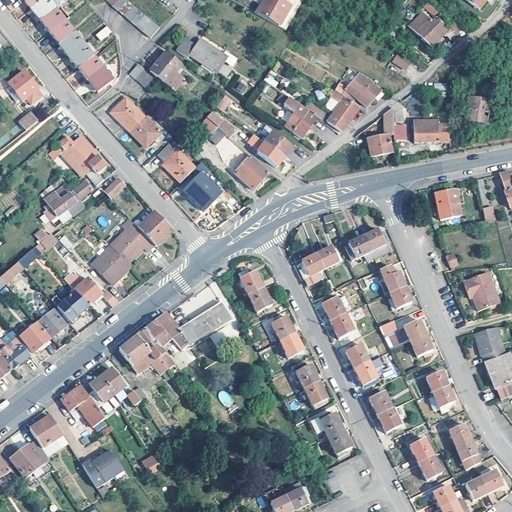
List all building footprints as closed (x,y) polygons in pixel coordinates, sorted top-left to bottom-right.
[(21,0),(30,10),(42,0),(21,0)] [(45,0),(42,0),(30,10),(39,22),(54,10),(45,0)] [(59,7),(53,0),(45,0),(54,10),(59,7)] [(116,0),(111,6),(118,11),(126,2),(123,0),(116,0)] [(281,0),(264,0),(261,5),(256,14),(267,21),(277,27),(290,5),(285,2),(281,0)] [(462,0),(476,11),(484,0),(462,0)] [(437,11),(427,1),(423,5),(433,15),(437,11)] [(118,11),(123,16),(131,6),(126,2),(118,11)] [(131,6),(123,16),(129,21),(137,11),(131,6)] [(59,7),(54,10),(39,22),(49,34),(64,22),(68,19),(59,7)] [(137,11),(129,21),(136,26),(144,16),(137,11)] [(431,21),(423,12),(408,26),(429,48),(443,34),(449,41),(454,37),(446,28),(435,17),(431,21)] [(144,16),(136,26),(142,32),(151,22),(144,16)] [(463,28),(456,20),(446,28),(454,37),(463,28)] [(59,46),(73,34),(64,22),(49,34),(59,46)] [(151,22),(142,32),(150,38),(158,28),(151,22)] [(111,33),(107,28),(95,37),(100,42),(111,33)] [(83,46),(73,34),(59,46),(68,58),(83,46)] [(187,58),(189,56),(212,71),(222,56),(199,41),(196,45),(184,37),(176,49),(187,58)] [(83,46),(68,58),(78,70),(93,58),(98,54),(88,43),(83,46)] [(183,66),(166,54),(150,72),(174,91),(183,80),(176,75),(183,66)] [(225,62),(233,66),(237,58),(229,54),(225,62)] [(396,57),(392,63),(403,71),(408,65),(396,57)] [(87,82),(102,70),(93,58),(78,70),(87,82)] [(102,70),(87,82),(97,94),(112,82),(116,76),(108,65),(102,70)] [(135,80),(143,70),(137,65),(128,76),(135,80)] [(226,68),(221,65),(216,72),(226,79),(231,71),(226,68)] [(142,86),(150,75),(143,70),(135,80),(142,86)] [(38,90),(24,73),(8,85),(10,87),(20,101),(22,103),(26,100),(31,106),(42,97),(37,92),(38,90)] [(156,80),(150,75),(142,86),(148,90),(156,80)] [(339,95),(351,103),(354,99),(366,108),(373,100),(376,97),(380,92),(372,85),(373,83),(359,75),(347,89),(339,84),(334,92),(335,93),(339,95)] [(243,79),(234,87),(241,95),(250,88),(243,79)] [(20,101),(10,87),(6,91),(16,104),(20,101)] [(359,109),(351,103),(339,95),(335,93),(326,106),(327,109),(334,113),(327,123),(341,134),(347,126),(350,122),(359,109)] [(315,119),(280,95),(275,103),(293,115),(284,128),(292,134),(301,140),(315,119)] [(231,101),(224,96),(215,108),(221,112),(227,105),(231,101)] [(127,131),(142,117),(125,100),(124,101),(122,99),(110,110),(113,113),(111,114),(127,131)] [(489,101),(467,99),(463,122),(486,125),(489,101)] [(242,109),(231,101),(227,105),(238,113),(242,109)] [(315,108),(312,106),(310,110),(315,114),(314,115),(323,120),(327,115),(318,108),(315,108)] [(382,115),(382,127),(391,120),(391,108),(382,115)] [(210,113),(205,119),(225,136),(228,139),(233,133),(210,113)] [(38,122),(31,114),(19,124),(26,132),(38,122)] [(159,135),(142,117),(127,131),(144,149),(153,141),(159,135)] [(225,136),(205,119),(198,128),(208,138),(207,139),(215,147),(225,136)] [(390,135),(391,135),(391,125),(391,120),(382,127),(382,136),(366,140),(369,157),(390,153),(388,139),(390,138),(390,135)] [(437,121),(413,121),(413,143),(448,142),(448,125),(437,125),(437,121)] [(404,126),(391,125),(391,135),(391,141),(404,141),(404,126)] [(338,135),(327,127),(323,133),(333,140),(338,135)] [(163,139),(159,135),(153,141),(157,145),(163,139)] [(263,145),(283,160),(285,157),(291,150),(271,135),(265,143),(262,141),(261,143),(263,145)] [(105,168),(79,139),(72,144),(67,139),(56,148),(83,177),(86,175),(96,187),(102,181),(98,175),(105,168)] [(276,170),(283,160),(263,145),(256,154),(276,170)] [(176,153),(169,147),(158,157),(165,164),(176,153)] [(194,170),(177,152),(176,153),(165,164),(162,167),(180,184),(194,170)] [(267,174),(249,158),(243,164),(240,162),(237,165),(240,168),(233,175),(252,191),(267,174)] [(511,181),(509,173),(498,175),(503,190),(501,191),(508,209),(509,208),(510,212),(511,212),(511,181)] [(220,195),(200,175),(183,193),(202,213),(220,195)] [(124,188),(117,180),(104,192),(111,200),(124,188)] [(91,191),(85,183),(72,192),(66,184),(44,201),(48,206),(50,209),(44,213),(51,222),(57,217),(62,224),(72,217),(67,210),(80,200),(82,203),(86,199),(84,197),(91,191)] [(458,204),(455,191),(433,195),(435,200),(439,221),(458,217),(456,205),(458,204)] [(494,219),(491,206),(481,208),(485,222),(494,219)] [(137,230),(154,246),(155,248),(171,232),(165,225),(155,213),(148,219),(140,227),(137,230)] [(148,219),(144,215),(136,222),(140,227),(148,219)] [(110,248),(126,265),(143,249),(147,253),(154,246),(137,230),(129,222),(123,228),(126,232),(110,248)] [(39,241),(47,235),(42,228),(33,234),(39,241)] [(377,231),(362,238),(373,261),(390,253),(383,235),(380,236),(377,231)] [(53,237),(50,234),(38,244),(43,251),(56,240),(53,237)] [(64,235),(59,239),(67,249),(72,245),(64,235)] [(368,264),(373,261),(362,238),(347,246),(348,249),(345,250),(351,263),(363,257),(365,260),(366,260),(368,264)] [(41,253),(35,247),(25,255),(30,262),(41,253)] [(130,269),(126,265),(110,248),(92,267),(111,287),(130,269)] [(331,249),(316,256),(323,271),(340,262),(336,254),(333,255),(331,249)] [(455,267),(450,255),(444,257),(449,272),(452,271),(451,268),(455,267)] [(316,275),(323,271),(316,256),(301,263),(303,270),(300,272),(308,289),(319,283),(316,275)] [(17,263),(0,277),(0,279),(4,284),(22,269),(17,263)] [(389,295),(404,289),(397,273),(393,274),(390,267),(379,272),(389,295)] [(238,276),(248,297),(263,290),(254,273),(250,275),(248,271),(238,276)] [(77,280),(71,273),(63,279),(74,291),(83,284),(79,278),(77,280)] [(496,304),(486,273),(461,283),(464,294),(465,294),(469,293),(471,299),(475,313),(496,304)] [(74,291),(75,292),(88,307),(97,300),(99,301),(103,298),(112,309),(119,304),(107,291),(102,295),(88,279),(83,284),(74,291)] [(411,305),(404,289),(389,295),(396,312),(411,305)] [(263,290),(248,297),(256,314),(271,307),(263,290)] [(88,307),(75,292),(61,304),(56,309),(70,324),(88,307)] [(330,323),(344,316),(336,299),(334,296),(325,300),(326,303),(321,306),(330,323)] [(55,297),(50,301),(56,309),(61,304),(55,297)] [(349,314),(341,297),(336,299),(344,316),(349,314)] [(192,322),(178,331),(180,335),(183,338),(188,347),(231,320),(221,304),(192,322)] [(42,320),(37,324),(50,340),(66,327),(54,311),(48,315),(44,310),(38,315),(42,320)] [(180,335),(178,331),(167,316),(166,315),(144,332),(136,338),(155,362),(157,360),(167,372),(171,378),(177,373),(174,370),(177,368),(165,353),(163,354),(160,350),(180,335)] [(353,333),(344,316),(330,323),(338,340),(353,333)] [(270,326),(278,343),(294,335),(285,318),(270,326)] [(395,330),(392,323),(379,329),(383,336),(395,330)] [(402,329),(409,344),(424,337),(418,323),(402,329)] [(50,340),(37,324),(20,338),(33,353),(50,340)] [(479,365),(484,363),(503,355),(495,328),(472,334),(472,335),(470,335),(474,349),(472,349),(475,359),(477,358),(479,365)] [(183,338),(180,335),(160,350),(163,354),(165,353),(183,338)] [(294,335),(278,343),(287,360),(302,353),(294,335)] [(431,353),(424,337),(409,344),(416,360),(431,353)] [(160,377),(167,372),(157,360),(155,362),(136,338),(128,344),(119,352),(136,375),(151,364),(160,377)] [(29,356),(16,340),(6,347),(1,341),(0,341),(0,355),(12,370),(20,363),(29,356)] [(353,370),(369,363),(360,346),(345,353),(353,370)] [(511,392),(511,367),(507,354),(503,355),(484,363),(493,386),(494,387),(499,399),(511,392)] [(11,371),(0,357),(0,379),(3,377),(11,371)] [(377,379),(369,363),(353,370),(362,388),(367,385),(368,388),(378,383),(376,380),(377,379)] [(284,371),(281,364),(266,370),(270,378),(284,371)] [(292,370),(303,391),(318,384),(309,367),(303,369),(302,365),(292,370)] [(111,370),(100,378),(114,397),(124,389),(111,370)] [(424,380),(431,395),(447,389),(440,373),(424,380)] [(91,394),(88,396),(102,416),(119,403),(114,397),(100,378),(89,386),(93,392),(91,394)] [(318,384),(303,391),(313,412),(323,406),(321,403),(326,401),(318,384)] [(102,416),(88,396),(82,386),(61,401),(70,412),(78,408),(93,428),(105,419),(102,416)] [(447,389),(431,395),(433,399),(428,401),(433,413),(438,411),(440,416),(447,413),(445,408),(454,404),(447,389)] [(146,399),(139,390),(134,394),(141,403),(146,399)] [(134,394),(133,392),(126,397),(134,408),(141,403),(134,394)] [(368,400),(377,417),(392,410),(384,393),(368,400)] [(392,410),(377,417),(385,435),(400,427),(396,419),(403,415),(399,406),(392,410)] [(327,440),(342,432),(334,415),(328,418),(326,414),(313,421),(318,431),(322,429),(327,440)] [(63,437),(50,417),(29,430),(35,441),(42,451),(63,437)] [(454,448),(469,441),(463,426),(448,433),(454,448)] [(351,450),(342,432),(327,440),(338,463),(351,457),(348,451),(351,450)] [(63,437),(42,451),(47,458),(68,444),(63,437)] [(418,464),(433,457),(424,440),(409,447),(418,464)] [(47,458),(42,451),(35,441),(10,460),(24,479),(49,461),(47,458)] [(479,464),(469,441),(454,448),(464,472),(473,467),(479,464)] [(90,461),(82,466),(96,489),(114,478),(123,472),(111,452),(98,460),(92,464),(90,461)] [(158,465),(153,457),(142,464),(146,471),(158,465)] [(433,457),(418,464),(426,482),(441,475),(433,457)] [(0,479),(8,473),(0,460),(0,479)] [(127,477),(123,472),(114,478),(117,483),(127,477)] [(479,479),(487,494),(502,487),(495,472),(479,479)] [(310,485),(306,479),(281,491),(285,498),(310,485)] [(472,502),(487,494),(479,479),(464,487),(472,502)] [(285,498),(291,511),(293,511),(316,501),(310,485),(285,498)] [(291,511),(285,498),(281,491),(280,487),(262,495),(267,506),(270,505),(272,510),(270,511),(291,511)] [(440,510),(455,503),(448,487),(432,494),(440,510)] [(468,511),(462,499),(455,503),(459,511),(468,511)] [(459,511),(455,503),(440,510),(441,511),(459,511)]
